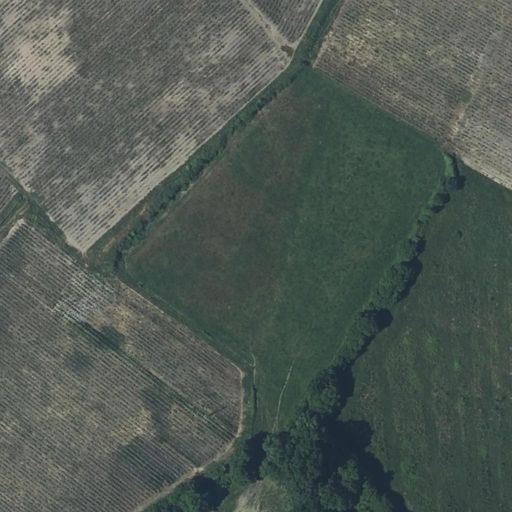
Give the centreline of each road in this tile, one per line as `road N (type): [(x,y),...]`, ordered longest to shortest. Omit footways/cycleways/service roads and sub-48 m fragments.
road 1 (track): [(137,511),(282,425),(306,399),(426,203),(447,151)]
road 2 (track): [(0,164),(83,256),(246,368),(241,447)]
road 3 (track): [(92,258),(298,64),(337,0)]
